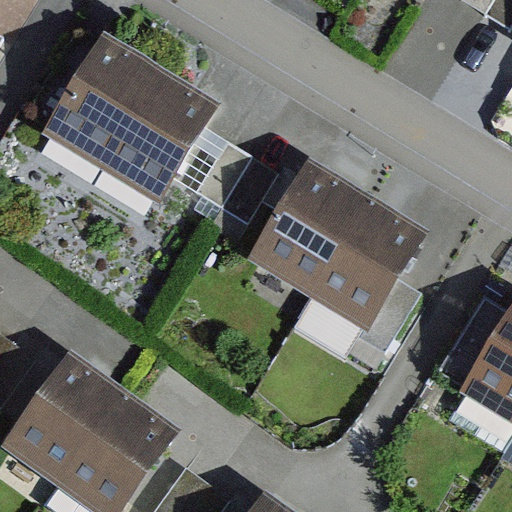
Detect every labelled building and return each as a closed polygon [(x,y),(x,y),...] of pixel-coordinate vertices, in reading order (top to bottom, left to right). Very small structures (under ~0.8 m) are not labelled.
[(511,28),(511,0),(466,0),(463,7),(486,21),(509,34),(511,28)] [(132,239),(195,139),(83,69),(20,169),(132,239)] [(255,162),(230,149),(200,196),(247,226),(277,179),(255,162)] [(370,336),(421,253),(304,182),(253,265),(370,336)] [(511,463),(511,337),(504,332),(447,424),(511,463)] [(0,379),(0,402),(14,411),(44,366),(19,350),(0,379)] [(0,491),(30,511),(128,511),(159,468),(53,395),(0,471),(0,491)]
